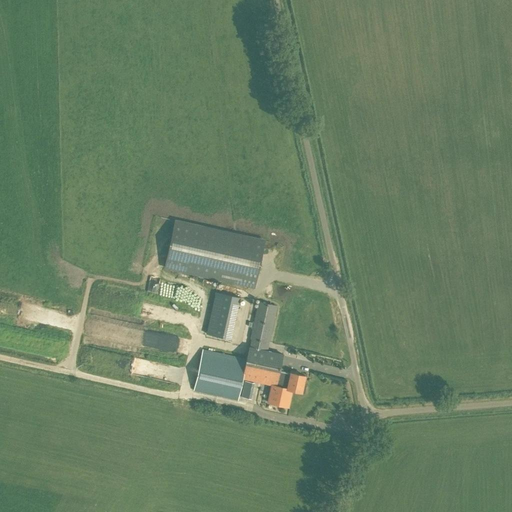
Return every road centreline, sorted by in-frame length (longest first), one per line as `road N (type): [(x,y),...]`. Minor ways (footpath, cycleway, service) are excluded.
road 1 (unclassified): [(364,414),(275,0)]
road 2 (unclassified): [(364,414),(511,403)]
